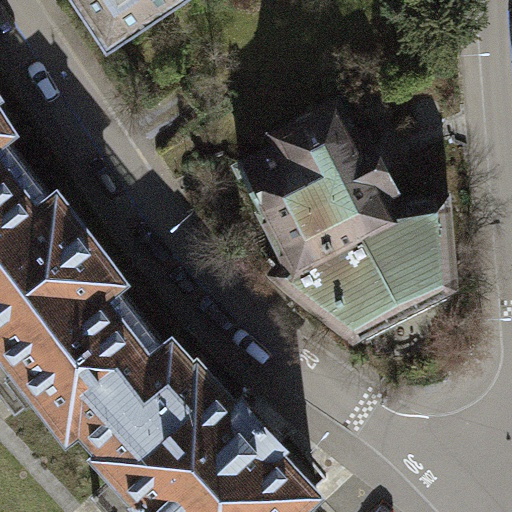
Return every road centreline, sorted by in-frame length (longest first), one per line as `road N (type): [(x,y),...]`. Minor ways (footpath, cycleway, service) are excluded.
road 1 (residential): [(0,3),(112,174),(188,267),(236,318),(309,375),(398,430),(460,493)]
road 2 (residential): [(511,138),(501,0)]
